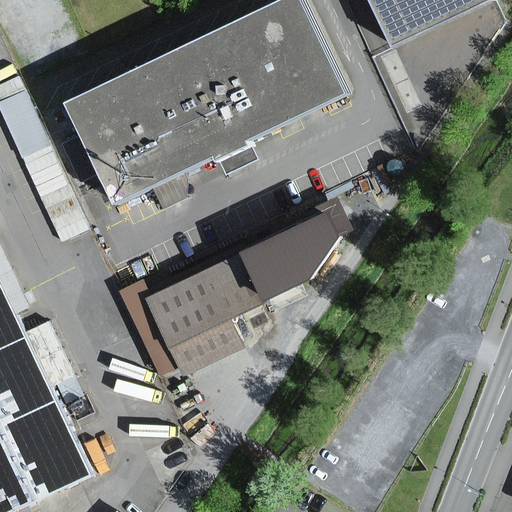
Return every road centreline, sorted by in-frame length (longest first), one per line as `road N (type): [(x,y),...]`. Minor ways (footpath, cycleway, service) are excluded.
road 1 (residential): [(172,511),(416,171)]
road 2 (primary): [(511,366),(454,511)]
